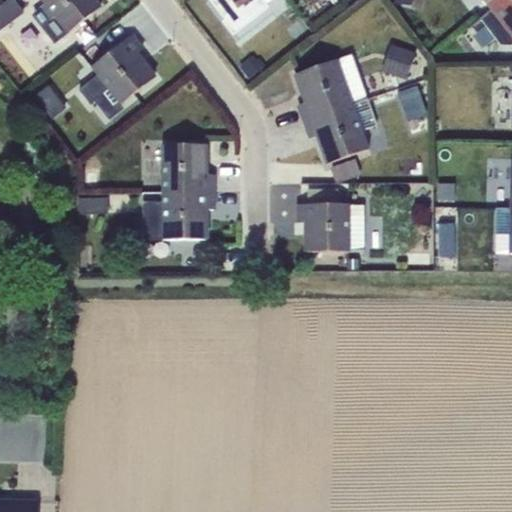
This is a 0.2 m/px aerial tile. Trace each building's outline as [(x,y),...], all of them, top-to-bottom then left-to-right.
[(14,0),(11,0),(0,8),(0,32),(25,14),(14,0)] [(68,34),(101,8),(94,0),(41,0),(45,5),(41,8),(51,21),(55,18),(68,34)] [(212,0),(227,19),(223,21),(234,34),(268,8),(261,0),(212,0)] [(474,0),(472,2),(482,16),(490,10),(482,0),(474,0)] [(511,0),(504,0),(490,10),(482,16),(480,20),(486,27),(474,36),(483,47),(495,38),(501,46),(511,46),(511,0)] [(482,0),(490,10),(504,0),(482,0)] [(59,41),(68,34),(55,18),(51,21),(46,25),(59,41)] [(474,36),(486,27),(480,20),(468,29),(474,36)] [(97,76),(79,90),(91,106),(96,102),(110,121),(124,110),(120,106),(155,79),(136,55),(143,50),(132,36),(91,68),(97,76)] [(417,54),(392,45),(382,72),(407,81),(417,54)] [(339,60),(354,105),(368,100),(353,55),(339,60)] [(253,57),(240,67),(249,79),(266,67),(260,58),(256,61),(253,57)] [(339,60),(296,75),(306,103),(299,106),(305,122),(354,105),(339,60)] [(50,83),(34,94),(53,119),(69,107),(50,83)] [(417,85),(398,92),(408,122),(428,115),(417,85)] [(368,100),(354,105),(363,131),(378,126),(368,100)] [(354,105),(305,122),(311,139),(318,136),(328,164),(370,150),(363,131),(354,105)] [(161,146),(162,195),(214,194),(214,175),(206,175),(206,145),(161,146)] [(356,159),(331,168),(337,185),(362,176),(356,159)] [(455,185),(437,184),(437,202),(456,203),(455,185)] [(338,190),(308,190),(308,205),(338,205),(338,190)] [(143,202),(144,241),(207,241),(206,210),(214,210),(214,194),(162,195),(163,202),(143,202)] [(114,197),(90,198),(90,215),(114,215),(114,197)] [(308,205),(299,205),(299,223),(307,223),(307,253),(365,252),(365,206),(351,206),(351,205),(338,205),(308,205)] [(496,254),(508,254),(509,210),(497,209),(496,254)] [(460,223),(439,223),(438,258),(459,258),(460,223)] [(0,511),(38,511),(39,501),(13,501),(13,503),(0,503),(0,502),(0,511)]
